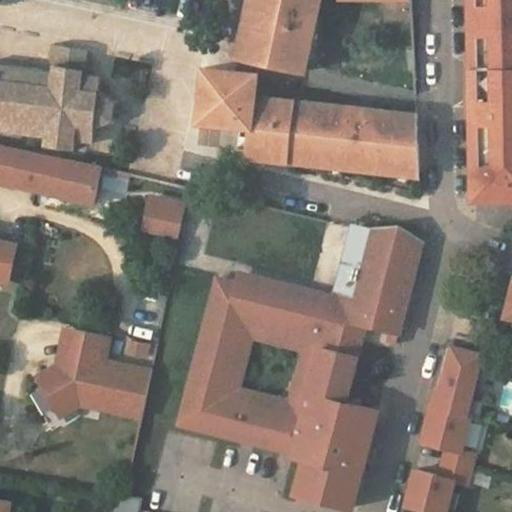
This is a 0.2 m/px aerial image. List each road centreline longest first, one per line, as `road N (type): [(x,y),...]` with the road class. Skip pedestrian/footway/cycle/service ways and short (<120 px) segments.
road 1 (residential): [(448,224),(375,511)]
road 2 (residential): [(448,224),(181,160)]
road 3 (residential): [(443,0),(448,224)]
